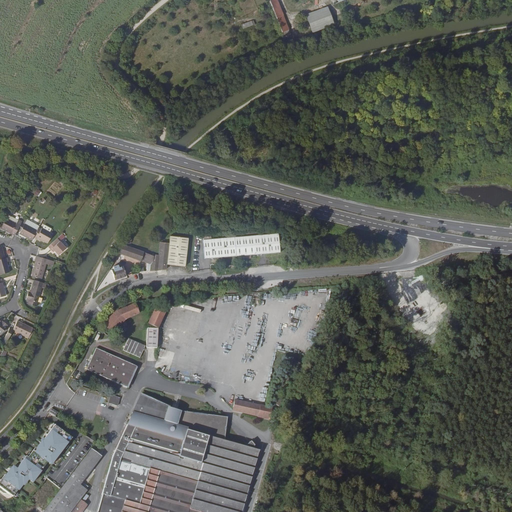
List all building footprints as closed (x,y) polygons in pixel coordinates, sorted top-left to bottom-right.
[(275,0),(269,0),(281,31),(287,29),(275,0)] [(318,7),(304,12),(306,17),(320,12),(318,7)] [(324,23),(320,12),(306,17),(310,28),(324,23)] [(243,29),(254,25),(252,20),(241,24),(243,29)] [(17,230),(22,222),(18,220),(16,223),(7,219),(6,218),(0,228),(14,235),(15,235),(17,230)] [(33,237),(37,230),(25,223),(26,221),(23,219),(22,222),(17,230),(20,232),(19,234),(31,240),(33,237)] [(25,223),(37,230),(38,228),(39,226),(27,219),(26,221),(25,223)] [(38,228),(37,230),(33,237),(36,238),(36,237),(42,240),(48,243),(53,234),(42,228),(41,229),(38,228)] [(205,261),(283,255),(281,235),(203,241),(205,261)] [(169,249),(167,264),(184,266),(188,238),(171,236),(170,243),(169,249)] [(57,238),(49,245),(54,251),(58,255),(66,248),(57,238)] [(36,256),(35,260),(36,261),(32,276),(41,279),(46,264),(53,266),(54,261),(36,256)] [(0,260),(0,259),(0,274),(9,272),(7,262),(8,262),(7,258),(5,258),(0,260)] [(111,270),(114,279),(126,276),(125,275),(127,275),(126,270),(127,270),(125,266),(124,266),(111,270)] [(34,280),(30,293),(28,292),(26,300),(28,300),(27,304),(36,306),(42,287),(45,288),(46,284),(34,280)] [(117,311),(103,324),(111,332),(125,320),(126,318),(139,313),(135,304),(117,311)] [(165,312),(155,308),(148,324),(158,328),(165,312)] [(13,329),(13,330),(28,338),(33,328),(17,320),(13,329)] [(8,340),(13,330),(13,329),(10,327),(4,338),(8,340)] [(156,348),(158,329),(147,328),(146,348),(156,348)] [(128,338),(123,350),(140,358),(145,346),(128,338)] [(136,367),(137,366),(96,348),(86,370),(127,387),(128,388),(137,367),(136,367)] [(302,364),(290,359),(269,401),(281,407),(302,364)] [(248,386),(250,378),(245,377),(246,374),(243,374),(241,384),(248,386)] [(188,511),(189,509),(199,511),(241,511),(259,450),(224,441),(227,417),(181,411),(177,425),(163,420),(167,407),(139,394),(131,411),(133,412),(141,414),(134,428),(127,425),(115,450),(112,457),(102,494),(97,511),(188,511)] [(117,406),(120,398),(111,395),(108,403),(117,406)] [(234,400),(232,410),(269,419),(272,408),(234,400)] [(181,411),(167,407),(163,420),(177,425),(181,411)] [(133,412),(127,425),(134,428),(141,414),(133,412)] [(55,465),(74,436),(55,423),(36,452),(55,465)] [(82,483),(83,481),(93,468),(101,456),(91,449),(74,471),(64,485),(61,489),(42,511),(70,511),(80,499),(87,490),(86,489),(88,487),(82,483)] [(24,450),(19,455),(27,462),(32,456),(24,450)] [(8,489),(13,494),(29,476),(36,469),(29,463),(7,487),(8,489)] [(96,470),(93,468),(83,481),(86,483),(96,470)] [(29,476),(37,482),(41,485),(48,478),(36,469),(29,476)] [(48,478),(41,485),(40,487),(24,503),(31,509),(46,493),(49,489),(52,492),(53,490),(54,490),(57,486),(48,478)] [(41,485),(37,482),(33,486),(21,500),(24,503),(40,487),(41,485)] [(11,497),(13,494),(8,489),(4,493),(8,497),(11,497)]
